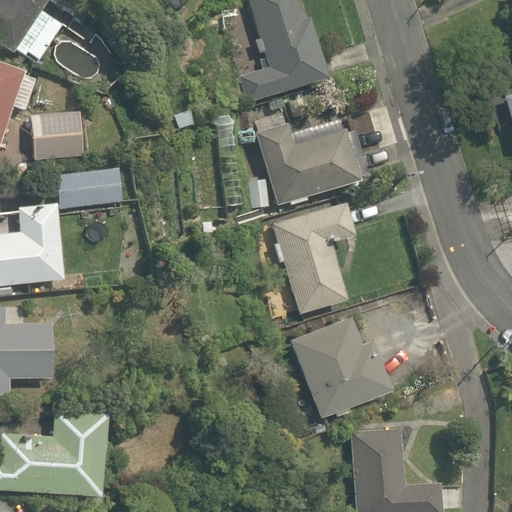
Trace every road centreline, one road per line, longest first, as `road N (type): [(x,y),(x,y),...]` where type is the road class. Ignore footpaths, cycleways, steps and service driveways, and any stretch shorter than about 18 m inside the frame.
road 1 (unclassified): [(388,0),(473,259)]
road 2 (residential): [(473,259),(455,317),(478,425),(478,511)]
